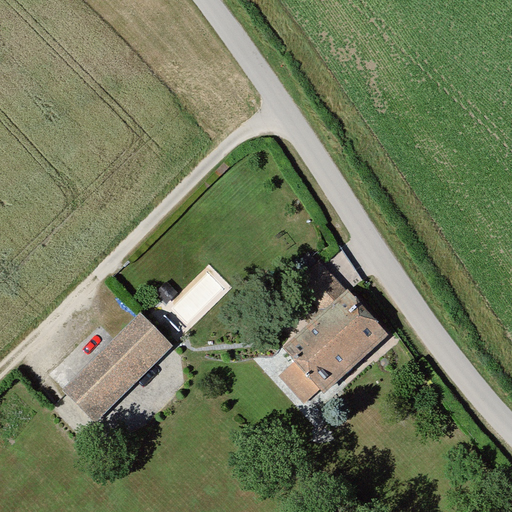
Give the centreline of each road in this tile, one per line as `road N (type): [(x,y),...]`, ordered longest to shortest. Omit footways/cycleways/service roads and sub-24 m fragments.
road 1 (unclassified): [(511,426),(411,304),(208,0)]
road 2 (track): [(0,375),(236,137),(286,110)]
